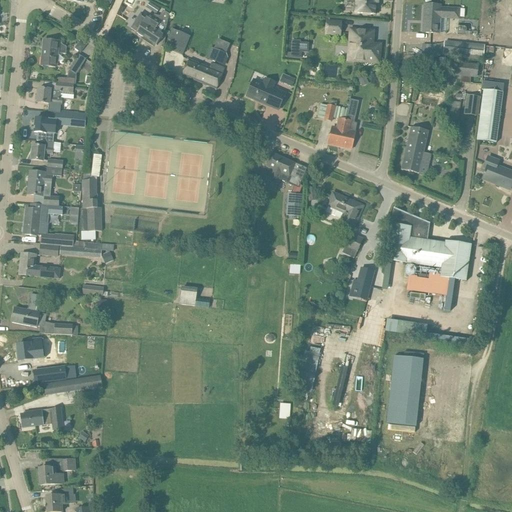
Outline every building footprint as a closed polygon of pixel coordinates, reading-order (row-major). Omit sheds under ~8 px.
[(345,0),(346,2),(355,3),(354,13),(375,15),(376,3),(378,4),(378,0),(345,0)] [(424,5),(423,33),(439,34),(439,33),(446,33),(447,19),(459,19),(463,19),(464,9),(459,9),(440,8),(440,6),(424,5)] [(136,20),(131,28),(137,32),(136,33),(143,37),(142,40),(149,44),(150,42),(156,46),(162,37),(166,28),(169,15),(166,13),(163,11),(159,17),(158,18),(157,17),(156,19),(153,16),(149,13),(146,18),(140,14),(136,20)] [(326,22),(326,34),(340,35),(341,23),(326,22)] [(380,66),(381,45),(373,44),(374,30),(349,28),(346,63),(380,66)] [(172,29),(168,40),(175,43),(171,51),(182,55),(190,36),(172,29)] [(216,48),(213,47),(208,59),(225,65),(234,44),(220,39),(216,48)] [(59,42),(43,41),(44,41),(43,51),(42,51),(41,66),(57,68),(58,55),(66,56),(66,47),(59,43),(59,42)] [(287,53),(286,58),(301,60),(301,52),(299,52),(299,45),(300,46),(300,42),(292,41),(291,54),(287,53)] [(483,60),(485,46),(445,41),(443,56),(453,57),(483,60)] [(57,78),(57,83),(75,85),(76,75),(81,68),(86,59),(79,55),(74,64),(69,71),(67,79),(57,78)] [(208,68),(189,60),(183,76),(216,90),(217,89),(222,73),(225,68),(211,62),(208,68)] [(478,65),(456,63),(455,76),(477,79),(478,65)] [(295,79),(283,74),(280,82),(292,87),(295,79)] [(358,80),(361,86),(368,82),(365,76),(358,80)] [(274,83),(266,79),(263,85),(257,82),(256,84),(254,85),(252,84),(246,96),(256,101),(257,99),(260,100),(260,102),(278,110),(285,94),(272,88),(274,83)] [(48,112),(55,113),(77,115),(78,113),(60,111),(61,106),(62,106),(63,99),(60,99),(61,93),(73,94),(74,85),(75,85),(57,83),(56,89),(55,90),(38,89),(37,103),(49,104),(48,112)] [(503,93),(483,90),(476,141),(496,144),(503,93)] [(480,98),(466,96),(463,115),(478,117),(480,98)] [(345,121),(340,147),(351,150),(355,133),(349,131),(351,121),(354,122),(359,101),(350,99),(348,110),(347,113),(345,121)] [(460,103),(451,102),(448,121),(458,122),(459,108),(460,108),(460,103)] [(336,107),(327,105),(324,120),(332,122),(333,118),(336,107)] [(336,107),(333,118),(338,119),(345,121),(347,113),(348,110),(336,107)] [(55,113),(55,121),(56,121),(77,123),(77,115),(55,113)] [(35,119),(34,133),(38,133),(37,142),(53,143),(54,134),(55,134),(56,121),(55,121),(46,120),(35,119)] [(330,135),(328,145),(340,147),(345,121),(338,119),(336,129),(332,128),(330,135)] [(406,149),(423,153),(428,132),(411,128),(406,149)] [(52,155),(53,143),(45,142),(44,147),(33,146),(31,160),(42,161),(43,154),(52,155)] [(419,174),(423,153),(406,149),(401,170),(419,174)] [(268,162),(266,167),(271,169),(267,178),(279,183),(280,181),(287,184),(296,164),(272,153),(268,162)] [(102,175),(104,155),(96,154),(93,174),(102,175)] [(511,171),(511,172),(498,166),(500,161),(488,156),(483,169),(486,170),(482,179),(510,190),(511,184),(511,171)] [(63,161),(48,160),(47,168),(62,169),(63,161)] [(298,165),(289,184),(295,187),(292,193),(300,193),(303,186),(300,185),(307,169),(298,165)] [(62,171),(47,169),(46,174),(30,172),(29,184),(31,184),(31,186),(30,186),(29,195),(44,197),(43,206),(59,207),(60,198),(50,197),(52,176),(61,177),(62,171)] [(96,208),(96,181),(82,181),(83,209),(81,209),(81,241),(95,240),(95,232),(101,232),(101,223),(100,208),(96,208)] [(318,200),(317,192),(307,193),(308,202),(318,200)] [(363,207),(333,193),(327,206),(344,213),(340,223),(353,229),(363,207)] [(288,215),(301,216),(302,196),(289,195),(288,215)] [(49,215),(62,216),(63,209),(30,206),(30,210),(26,209),(23,235),(37,236),(38,235),(42,235),(41,244),(60,246),(72,247),(82,248),(82,242),(72,242),(73,236),(54,234),(54,236),(48,235),(49,224),(48,224),(49,215)] [(72,208),(71,224),(78,224),(79,208),(72,208)] [(409,215),(394,208),(393,209),(395,210),(393,225),(391,224),(389,239),(386,260),(442,269),(440,278),(466,281),(472,246),(445,242),(445,243),(426,241),(428,224),(430,224),(415,217),(414,219),(408,216),(409,215)] [(363,239),(350,233),(344,247),(345,247),(342,253),(354,259),(357,252),(363,239)] [(72,247),(60,246),(59,255),(101,259),(102,251),(113,252),(114,245),(102,244),(102,245),(85,243),(82,242),(82,248),(72,247)] [(57,248),(39,246),(38,255),(56,257),(57,248)] [(114,261),(110,252),(101,256),(105,264),(114,261)] [(35,256),(21,254),(19,275),(58,279),(59,269),(34,266),(35,256)] [(104,288),(83,286),(82,295),(103,297),(104,288)] [(197,289),(181,287),(180,305),(201,307),(202,301),(196,300),(197,289)] [(15,308),(12,323),(22,325),(40,328),(39,334),(72,335),(73,325),(54,324),(45,323),(46,315),(39,314),(39,313),(37,312),(40,296),(31,294),(28,311),(24,310),(15,308)] [(106,301),(96,300),(96,311),(106,311),(106,301)] [(23,345),(17,346),(19,362),(32,360),(45,358),(43,339),(29,341),(29,344),(23,345)] [(307,352),(301,352),(296,389),(312,391),(317,349),(307,348),(307,352)] [(423,359),(393,356),(386,424),(416,427),(423,359)] [(64,368),(34,371),(35,383),(76,378),(74,366),(64,368)] [(102,387),(100,376),(44,385),(46,396),(102,387)] [(26,415),(21,415),(22,429),(43,426),(52,425),(53,432),(63,430),(61,408),(52,409),(52,410),(26,413),(26,415)] [(81,440),(85,442),(89,436),(85,433),(81,440)] [(47,460),(48,469),(39,469),(40,486),(63,484),(63,475),(55,476),(54,469),(58,469),(63,472),(76,472),(76,470),(75,460),(73,460),(63,460),(47,460)] [(73,495),(73,489),(60,490),(61,496),(46,497),(47,511),(62,511),(62,505),(68,505),(67,495),(73,495)]
